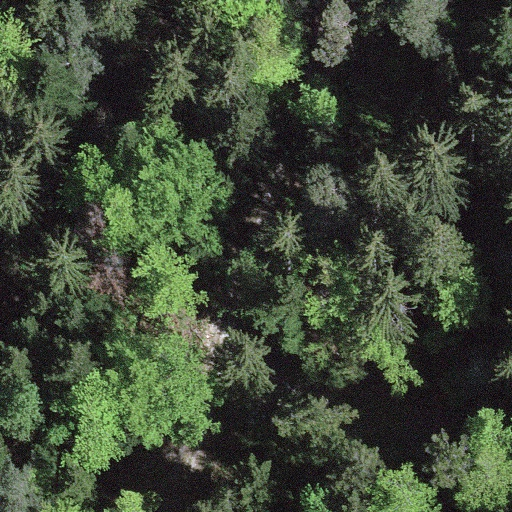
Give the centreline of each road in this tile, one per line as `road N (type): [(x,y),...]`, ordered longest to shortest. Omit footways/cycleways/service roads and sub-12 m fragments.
road 1 (track): [(178,511),(275,173),(341,0)]
road 2 (track): [(179,0),(0,289)]
